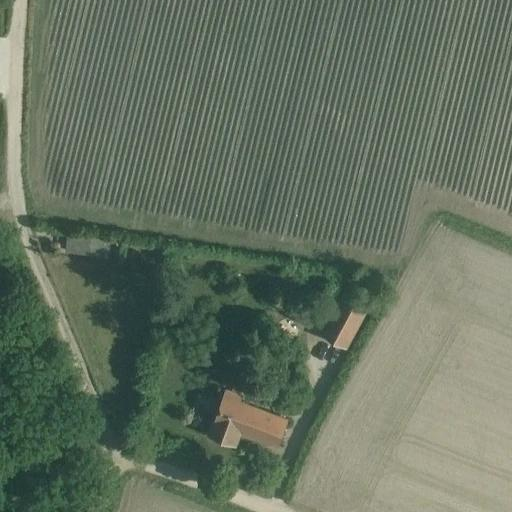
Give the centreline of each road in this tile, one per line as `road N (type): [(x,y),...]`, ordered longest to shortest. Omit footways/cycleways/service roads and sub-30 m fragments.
road 1 (track): [(115,459),(24,200),(26,0)]
road 2 (track): [(278,511),(157,464),(115,459)]
